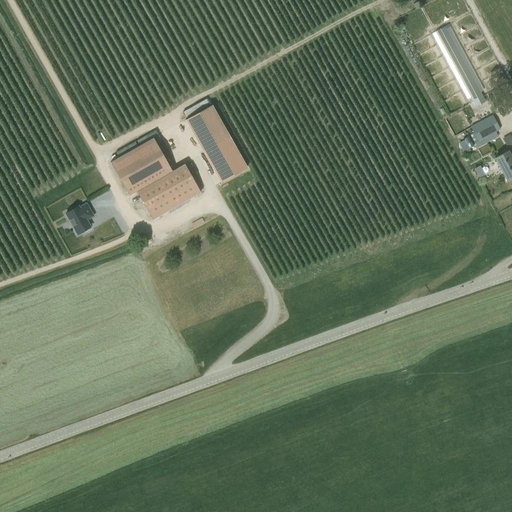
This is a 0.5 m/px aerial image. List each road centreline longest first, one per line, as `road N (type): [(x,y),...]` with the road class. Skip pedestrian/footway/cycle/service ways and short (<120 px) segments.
road 1 (tertiary): [(0,458),(511,273)]
road 2 (track): [(9,0),(132,230),(127,240),(0,286)]
road 3 (track): [(96,154),(369,5)]
